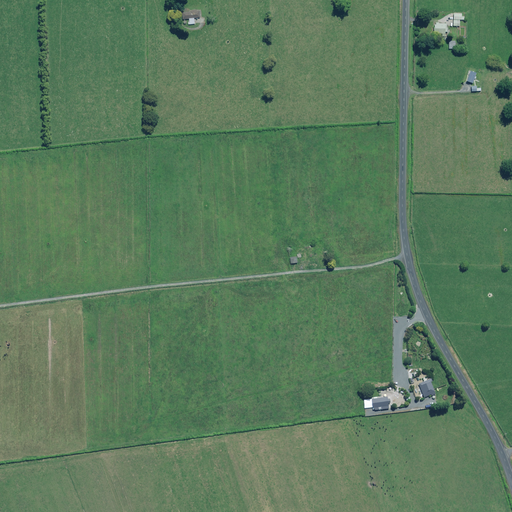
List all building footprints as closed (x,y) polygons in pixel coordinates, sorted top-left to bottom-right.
[(195,24),(195,19),(202,18),(201,11),(198,11),(197,8),(182,9),(183,20),(189,19),(189,25),(195,24)] [(447,27),(447,24),(439,24),(439,23),(436,22),(436,25),(434,25),(434,32),(438,33),(438,34),(442,34),(442,37),(446,37),(446,32),(448,33),(449,27),(447,27)] [(469,73),(466,81),(473,84),(476,73),(470,71),(470,74),(469,73)] [(436,394),(430,379),(419,384),(424,398),(431,395),(432,396),(436,394)] [(390,399),(388,400),(387,397),(372,399),(373,408),(378,407),(379,410),(388,409),(388,404),(390,403),(390,399)]
